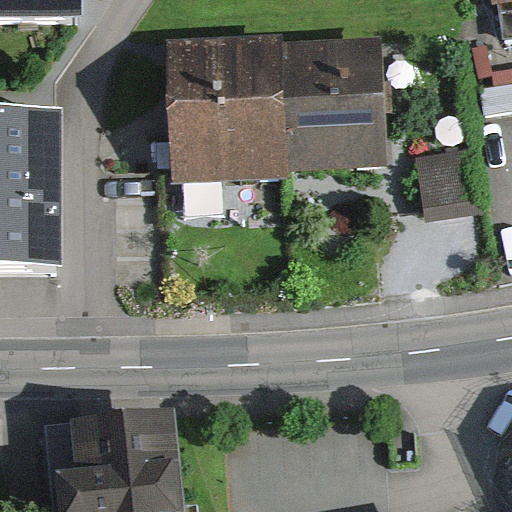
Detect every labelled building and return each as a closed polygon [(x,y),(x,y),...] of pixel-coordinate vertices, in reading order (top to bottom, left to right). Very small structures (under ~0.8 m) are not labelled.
[(0,0),(0,38),(83,39),(82,0),(0,0)] [(511,0),(466,0),(467,1),(473,0),(486,0),(490,16),(498,15),(503,42),(511,40),(511,0)] [(284,54),(289,185),(388,181),(382,50),(284,54)] [(284,54),(167,60),(173,192),(289,185),(284,54)] [(511,87),(480,93),(484,121),(511,116),(511,87)] [(0,127),(0,287),(61,288),(61,127),(12,127),(0,127)] [(474,155),(418,163),(427,226),(483,218),(474,155)] [(185,511),(176,422),(49,435),(56,511),(185,511)]
